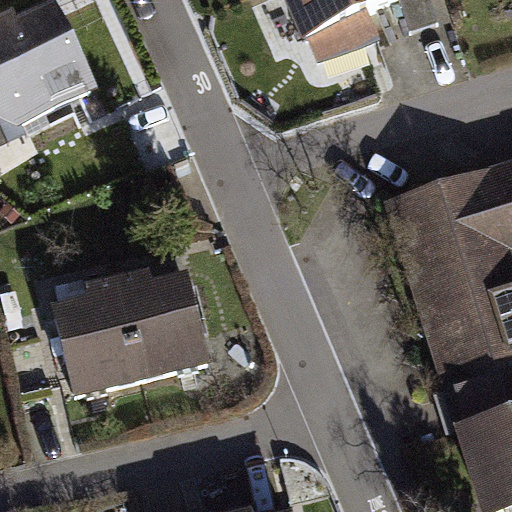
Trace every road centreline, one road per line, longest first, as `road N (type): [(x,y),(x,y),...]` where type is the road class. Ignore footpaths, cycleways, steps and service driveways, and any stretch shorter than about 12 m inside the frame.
road 1 (residential): [(242,181),(341,390),(384,511)]
road 2 (residential): [(511,93),(242,181)]
road 3 (residential): [(155,0),(242,181)]
